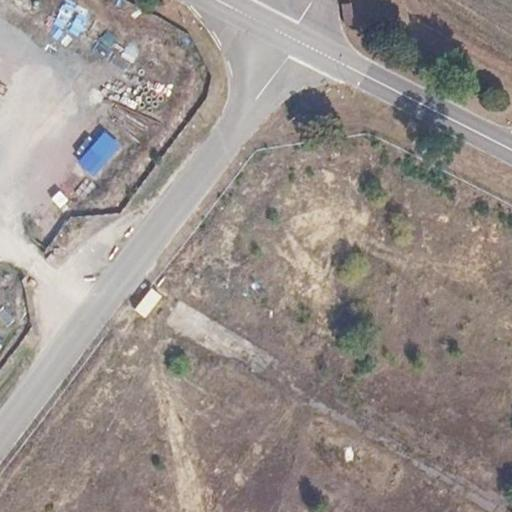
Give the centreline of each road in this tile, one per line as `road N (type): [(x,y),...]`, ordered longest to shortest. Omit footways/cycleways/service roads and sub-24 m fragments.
road 1 (track): [(490,502),(119,282)]
road 2 (unclassified): [(216,0),(511,147)]
